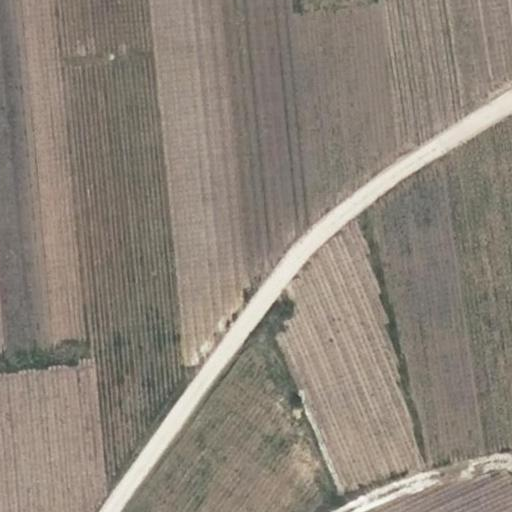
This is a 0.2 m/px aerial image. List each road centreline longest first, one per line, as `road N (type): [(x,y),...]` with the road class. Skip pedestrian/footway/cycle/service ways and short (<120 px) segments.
road 1 (track): [(511,101),(389,176),(299,253),(111,511)]
road 2 (track): [(342,511),(437,470),(511,465)]
